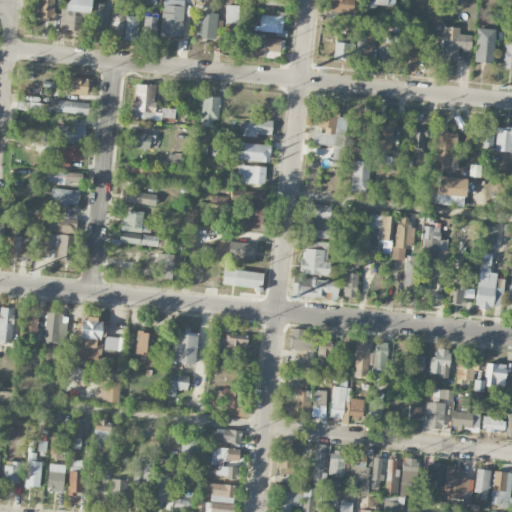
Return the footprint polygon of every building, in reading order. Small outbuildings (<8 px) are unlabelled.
[(37,0),(37,19),(54,20),(54,0),(37,0)] [(59,28),(72,30),(74,12),(89,14),(91,0),(68,0),(68,9),(61,8),(59,28)] [(183,0),(161,0),(160,36),(182,37),(183,0)] [(351,0),(331,0),(332,12),(352,11),(351,0)] [(366,0),(364,0),(364,6),(394,8),(394,0),(368,0),(369,0),(366,0)] [(103,4),(93,3),(91,27),(102,28),(103,4)] [(238,6),(226,5),(225,25),(237,26),(238,6)] [(125,9),(111,8),(110,34),(124,35),(125,9)] [(138,41),(139,12),(126,11),(125,40),(138,41)] [(215,39),(216,15),(196,14),(196,38),(215,39)] [(257,32),(281,33),(282,16),(257,15),(257,32)] [(156,41),(157,16),(144,16),(143,41),(156,41)] [(457,59),(457,50),(470,51),(471,35),(458,35),(459,28),(443,27),(441,59),(457,59)] [(474,63),(493,63),(494,29),(475,29),(474,63)] [(250,56),(280,60),(283,40),(253,35),(250,56)] [(374,37),(357,35),(354,60),(372,62),(374,37)] [(389,64),(392,36),(379,35),(377,63),(389,64)] [(354,45),(334,42),(332,58),(352,61),(354,45)] [(402,68),(416,68),(417,45),(403,45),(402,68)] [(65,94),(87,95),(88,79),(66,78),(65,94)] [(155,85),(134,84),(133,120),(174,121),(174,110),(154,110),(155,85)] [(219,97),(202,97),(201,125),(210,125),(210,120),(218,120),(219,97)] [(87,113),(87,101),(51,101),(51,113),(87,113)] [(47,104),(17,102),(17,110),(47,111),(47,104)] [(313,144),(334,147),(332,159),(340,160),(345,114),(317,111),(313,144)] [(242,136),(258,138),(258,134),(270,135),(272,122),(244,119),(242,136)] [(373,152),(390,154),(394,126),(377,124),(373,152)] [(63,143),(84,144),(84,126),(63,125),(63,143)] [(477,149),(492,150),(493,127),(478,127),(477,149)] [(494,151),(511,152),(511,137),(511,136),(511,127),(496,127),(494,151)] [(423,154),(427,131),(409,128),(406,151),(423,154)] [(127,147),(149,150),(150,134),(128,132),(127,147)] [(453,133),(434,132),(432,172),(452,173),(453,133)] [(70,166),(70,161),(79,161),(80,144),(50,144),(50,165),(70,166)] [(230,160),(269,161),(270,144),(230,144),(230,160)] [(180,155),(167,154),(167,166),(180,167),(180,155)] [(396,171),(398,159),(387,156),(385,169),(396,171)] [(351,192),(368,193),(368,162),(352,162),(351,192)] [(147,174),(147,165),(128,165),(128,174),(147,174)] [(480,165),(469,165),(469,177),(480,178),(480,165)] [(265,184),(265,167),(238,166),(237,183),(265,184)] [(47,183),(81,184),(81,173),(47,172),(47,183)] [(436,205),(464,206),(465,178),(437,177),(436,205)] [(80,189),(57,188),(56,206),(68,207),(68,204),(79,204),(80,189)] [(120,202),(155,205),(156,193),(121,190),(120,202)] [(236,225),(264,224),(263,195),(235,195),(236,225)] [(504,197),(491,197),(491,208),(504,208),(504,197)] [(331,205),(304,204),(304,218),(330,219),(331,205)] [(144,212),(121,210),(119,243),(161,246),(161,236),(150,235),(150,225),(143,225),(144,212)] [(42,231),(76,232),(76,214),(43,213),(42,231)] [(368,228),(378,229),(377,240),(392,241),(393,216),(368,215),(368,228)] [(392,259),(404,261),(405,248),(411,249),(414,227),(408,226),(409,218),(397,217),(392,259)] [(302,237),(330,238),(330,224),(303,223),(302,237)] [(422,267),(435,268),(434,277),(446,277),(448,240),(439,240),(439,227),(424,227),(422,267)] [(39,246),(57,247),(56,260),(70,260),(71,235),(39,233),(39,246)] [(187,245),(195,245),(195,233),(187,233),(187,245)] [(5,255),(14,255),(14,249),(21,249),(22,235),(6,235),(5,255)] [(326,243),(304,240),(300,273),(328,276),(330,262),(324,261),(326,243)] [(254,243),(228,242),(228,258),(254,260),(254,243)] [(177,280),(177,255),(158,254),(157,279),(177,280)] [(476,309),(490,310),(490,305),(500,306),(501,289),(495,288),(496,273),(489,273),(490,254),(479,254),(476,309)] [(416,256),(405,256),(404,288),(415,289),(416,256)] [(356,297),(358,263),(345,262),(344,297),(356,297)] [(262,272),(223,268),(221,285),(260,289),(262,272)] [(291,296),(337,299),(338,281),(292,278),(291,296)] [(473,289),(466,289),(466,279),(454,279),(454,287),(447,287),(446,305),(463,305),(463,298),(473,298),(473,289)] [(0,342),(12,343),(13,308),(0,307),(0,342)] [(22,341),(37,342),(38,312),(23,311),(22,341)] [(289,349),(315,350),(316,331),(290,330),(289,349)] [(155,332),(135,331),(133,356),(153,358),(155,332)] [(172,362),(193,364),(196,333),(175,331),(172,362)] [(224,350),(247,350),(247,335),(224,334),(224,350)] [(103,351),(123,352),(124,338),(104,337),(103,351)] [(354,374),(366,375),(368,340),(355,340),(354,374)] [(387,343),(374,342),(372,377),(385,377),(387,343)] [(330,347),(317,347),(316,367),(329,368),(330,347)] [(423,347),(408,347),(409,372),(424,372),(423,347)] [(448,376),(449,349),(435,349),(434,357),(429,357),(428,375),(448,376)] [(472,362),(458,360),(455,378),(470,380),(472,362)] [(289,372),(308,373),(308,365),(289,364),(289,372)] [(504,388),(504,364),(485,364),(484,381),(472,380),(471,392),(482,393),(483,387),(504,388)] [(106,381),(99,381),(99,402),(118,403),(119,375),(106,374),(106,381)] [(175,397),(176,389),(187,391),(189,376),(170,374),(167,395),(175,397)] [(349,388),(331,387),(329,418),(342,419),(343,403),(348,403),(349,388)] [(216,400),(229,400),(228,407),(237,408),(238,389),(217,388),(216,400)] [(449,390),(432,389),(432,400),(449,401),(449,390)] [(297,412),(308,412),(309,390),(298,390),(297,412)] [(326,391),(312,390),(311,415),(325,416),(326,391)] [(380,399),(368,398),(367,421),(380,422),(380,399)] [(362,399),(350,399),(349,419),(362,420),(362,399)] [(443,403),(426,402),(425,429),(442,429),(443,403)] [(479,430),(479,412),(452,411),(451,428),(479,430)] [(482,431),(504,432),(504,418),(483,418),(482,431)] [(83,420),(76,419),(71,448),(79,450),(83,420)] [(109,443),(109,422),(96,422),(96,443),(109,443)] [(215,442),(240,443),(240,430),(215,430),(215,442)] [(67,454),(68,433),(51,433),(50,453),(67,454)] [(194,453),(195,435),(181,435),(180,453),(194,453)] [(47,441),(38,440),(37,452),(46,452),(47,441)] [(313,483),(323,483),(325,445),(314,444),(313,483)] [(239,449),(211,447),(210,465),(223,466),(224,460),(238,461),(239,449)] [(352,449),(348,480),(369,483),(372,452),(352,449)] [(278,474),(295,474),(296,450),(278,450),(278,474)] [(345,475),(345,452),(328,452),(328,475),(345,475)] [(35,453),(26,453),(25,487),(40,488),(41,462),(35,462),(35,453)] [(169,474),(176,475),(177,459),(156,458),(155,500),(169,501),(169,474)] [(400,497),(420,498),(421,459),(402,458),(400,497)] [(152,460),(135,459),(134,486),(152,486),(152,460)] [(372,459),(371,490),(378,490),(379,481),(381,481),(382,459),(372,459)] [(393,495),(395,460),(387,459),(385,495),(393,495)] [(19,483),(20,462),(4,461),(3,482),(19,483)] [(65,465),(48,464),(47,490),(64,491),(65,465)] [(235,467),(217,467),(217,478),(235,478),(235,467)] [(443,500),(471,501),(471,480),(463,480),(463,469),(444,468),(443,500)] [(490,470),(476,469),(473,492),(487,494),(490,470)] [(68,494),(81,495),(82,471),(69,471),(68,494)] [(511,472),(492,472),(491,506),(511,507),(511,472)] [(124,496),(125,480),(111,479),(110,495),(124,496)] [(210,502),(233,503),(234,485),(210,484),(210,502)] [(276,511),(290,511),(290,506),(301,506),(301,511),(318,511),(319,488),(296,488),(296,485),(277,484),(276,511)] [(174,510),(191,511),(192,492),(174,491),(174,510)] [(208,511),(209,502),(197,501),(196,511),(208,511)] [(383,511),(397,511),(399,502),(385,501),(383,511)] [(338,511),(351,511),(352,502),(339,502),(338,511)]
